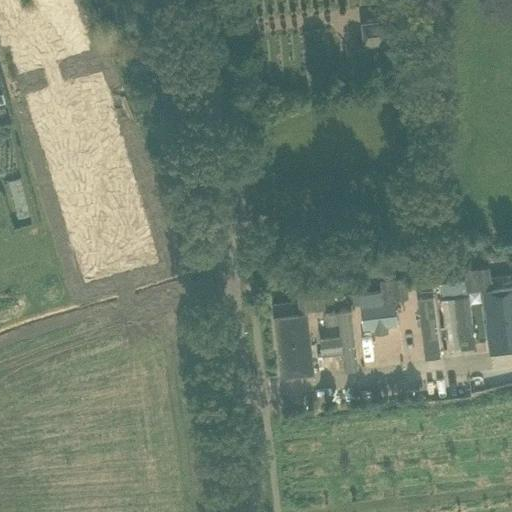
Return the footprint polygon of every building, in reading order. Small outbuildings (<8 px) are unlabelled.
[(362,20),(363,44),(391,43),(390,18),(362,20)] [(142,74),(158,68),(148,39),(132,45),(142,74)] [(489,266),(476,267),(479,289),(483,288),(491,287),(489,266)] [(467,290),(479,289),(476,267),(464,269),(467,290)] [(405,276),(393,277),(396,299),(408,297),(405,276)] [(384,300),(396,299),(393,277),(381,279),(383,292),(384,300)] [(511,284),(491,287),(483,288),(490,349),(511,345),(511,284)] [(322,286),(310,288),(313,309),(325,308),(322,286)] [(300,311),(313,309),(310,288),(297,290),(300,311)] [(383,301),(384,300),(383,292),(360,295),(364,328),(376,326),(376,330),(387,329),(386,325),(398,323),(395,302),(384,304),(383,301)] [(442,355),(434,296),(418,297),(425,357),(442,355)] [(469,296),(443,299),(449,349),(462,347),(461,344),(475,342),(469,296)] [(358,366),(351,310),(327,313),(328,323),(340,322),(342,335),(322,338),(324,353),(344,351),(346,367),(358,366)] [(296,374),(298,373),(316,371),(309,316),(309,315),(291,317),(276,319),(283,375),(296,374)]
